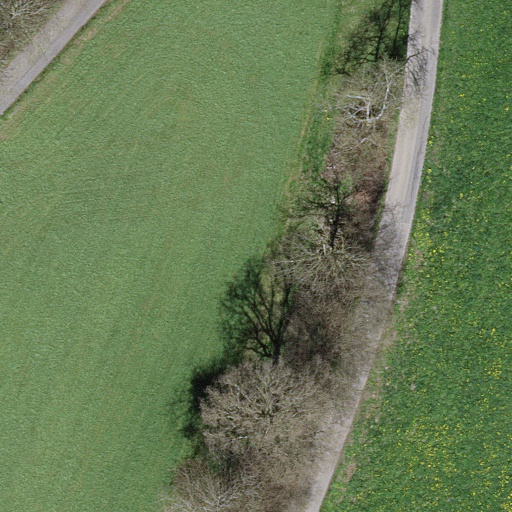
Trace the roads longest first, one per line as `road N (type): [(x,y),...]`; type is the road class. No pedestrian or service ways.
road 1 (unclassified): [(421,0),(395,205),(303,511)]
road 2 (unclassified): [(0,94),(83,0)]
